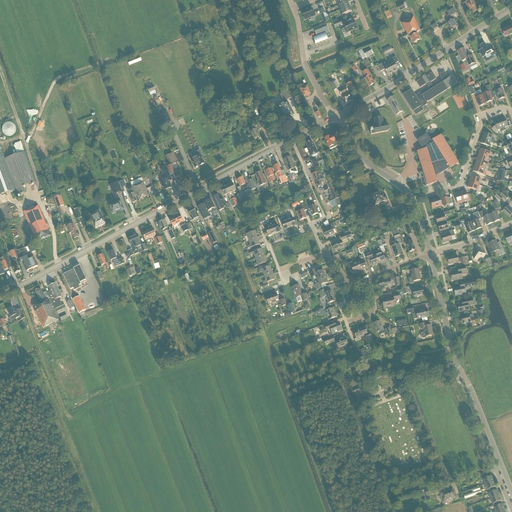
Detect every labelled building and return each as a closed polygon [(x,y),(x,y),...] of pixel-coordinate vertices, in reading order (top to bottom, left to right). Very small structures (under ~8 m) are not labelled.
[(473,13),(478,10),(475,6),(477,5),(474,0),(469,0),(465,3),(469,10),(471,9),(473,13)] [(340,10),(349,7),(347,2),(338,6),(340,10)] [(351,12),(349,7),(340,10),(342,15),(351,12)] [(451,30),(459,26),(454,18),(453,17),(457,14),(453,8),(447,11),(449,15),(447,16),(450,21),(446,23),(451,30)] [(306,11),(302,13),(305,20),(315,16),(312,9),(309,10),(306,11)] [(387,19),(393,17),(390,10),(385,12),(387,19)] [(420,31),(417,24),(413,16),(401,23),(407,35),(409,34),(410,35),(408,35),(409,37),(411,40),(412,39),(413,43),(414,42),(415,43),(416,42),(420,40),(417,33),(416,33),(420,31)] [(354,21),(344,25),(347,33),(352,31),(351,31),(357,28),(354,21)] [(434,32),(439,29),(436,23),(430,26),(434,32)] [(510,27),(502,31),(503,34),(504,36),(505,37),(508,35),(509,37),(511,35),(511,25),(510,27)] [(332,38),(330,32),(327,27),(315,32),(317,37),(313,38),(316,44),(327,39),(332,38)] [(482,57),(485,56),(486,59),(496,54),(492,46),(487,49),(485,43),(480,46),(481,49),(479,51),(482,57)] [(373,54),(370,47),(363,51),(366,58),(373,54)] [(468,57),(464,48),(457,52),(462,61),(465,60),(468,66),(476,62),(472,55),(468,57)] [(388,64),(393,73),(398,70),(394,64),(398,62),(396,56),(391,59),(393,62),(388,64)] [(385,69),(388,76),(393,73),(388,64),(384,67),(382,64),(378,66),(381,72),(385,69)] [(365,78),(367,83),(368,83),(369,86),(374,83),(372,80),(370,76),(370,75),(368,70),(363,73),(365,78)] [(410,88),(402,94),(403,96),(413,111),(416,115),(423,110),(421,108),(428,104),(427,103),(428,103),(427,102),(433,98),(434,99),(434,98),(440,94),(440,95),(441,94),(446,90),(456,84),(452,77),(447,80),(445,72),(442,73),(441,73),(441,74),(440,74),(442,80),(436,84),(436,83),(432,85),(431,82),(436,79),(432,72),(426,76),(426,77),(423,79),(422,78),(416,82),(420,88),(426,84),(428,88),(426,89),(426,90),(423,92),(423,91),(415,96),(411,90),(411,91),(410,88)] [(337,88),(339,87),(336,81),(334,83),(333,81),(330,82),(334,90),(337,89),(337,88)] [(350,91),(354,89),(351,82),(346,85),(347,87),(346,87),(339,91),(345,103),(353,100),(349,92),(350,91)] [(486,103),(492,101),(490,94),(493,93),(490,85),(486,87),(487,90),(486,90),(486,93),(483,94),(486,103)] [(304,96),(310,94),(307,86),(300,89),(301,92),(302,92),(304,96)] [(499,100),(505,97),(502,89),(496,91),(499,100)] [(284,120),(294,115),(287,102),(287,101),(291,98),(288,91),(283,94),(284,96),(281,97),(284,103),(277,107),(283,120),(284,120)] [(482,93),(475,95),(479,106),(485,104),(482,93)] [(387,100),(397,115),(403,111),(393,96),(387,100)] [(159,115),(166,130),(168,129),(174,127),(167,112),(159,115)] [(390,129),(389,129),(389,126),(387,125),(387,124),(386,124),(383,125),(382,118),(382,117),(380,116),(379,116),(376,117),(375,117),(374,119),(375,126),(375,127),(372,127),(370,128),(369,128),(371,135),(371,134),(373,134),(374,134),(388,131),(389,129),(390,129)] [(505,118),(499,120),(503,131),(505,130),(504,128),(508,126),(505,118)] [(502,132),(503,131),(499,120),(494,122),(497,130),(501,129),(502,132)] [(257,138),(259,137),(258,133),(258,132),(257,131),(257,129),(256,129),(255,126),(251,127),(253,131),(251,132),(254,139),(255,139),(257,139),(257,138)] [(424,182),(426,186),(436,183),(434,176),(449,167),(450,168),(458,163),(441,136),(433,141),(433,140),(432,140),(433,141),(431,142),(426,133),(417,139),(422,148),(423,147),(425,150),(418,152),(424,172),(422,173),(423,177),(422,177),(422,178),(423,177),(424,181),(423,182),(424,182)] [(494,142),(494,140),(491,139),(493,136),(484,133),(482,138),(494,142)] [(330,150),(338,146),(336,141),(333,136),(330,137),(330,136),(324,139),(329,148),(330,150)] [(482,138),(480,143),(489,146),(490,143),(493,144),(494,142),(482,138)] [(311,141),(306,144),(308,148),(307,148),(310,156),(311,156),(312,158),(318,156),(317,154),(318,153),(314,145),(313,145),(311,141)] [(504,150),(506,149),(508,151),(511,149),(511,143),(503,147),(504,150)] [(488,158),(489,155),(491,156),(492,153),(480,149),(478,154),(488,158)] [(203,157),(200,150),(195,153),(195,154),(194,155),(193,154),(191,155),(193,159),(191,160),(195,167),(200,165),(200,166),(204,164),(201,158),(203,157)] [(17,194),(25,192),(23,186),(35,182),(24,152),(5,159),(17,194)] [(169,156),(173,164),(176,163),(178,162),(174,153),(169,156)] [(488,158),(478,154),(477,160),(488,164),(489,161),(487,161),(488,158)] [(295,168),(290,157),(284,159),(288,171),(289,171),(290,173),(295,173),(298,172),(296,167),(295,168)] [(315,168),(319,166),(325,164),(323,160),(317,162),(316,159),(311,161),(315,168)] [(477,160),(475,166),(485,169),(486,166),(487,167),(488,164),(477,160)] [(351,172),(351,171),(353,170),(350,163),(348,164),(348,163),(344,165),(347,173),(351,172)] [(276,173),(278,178),(282,176),(280,171),(281,171),(278,165),(273,166),(276,173)] [(475,166),(473,171),(484,175),(485,172),(484,172),(485,169),(475,166)] [(165,179),(160,181),(161,184),(162,184),(164,190),(172,187),(169,181),(172,180),(169,174),(167,169),(166,167),(161,169),(165,179)] [(271,182),(275,180),(273,176),(273,175),(270,169),(266,171),(269,177),(271,182)] [(263,184),(263,185),(266,184),(265,179),(264,179),(261,172),(256,174),(259,181),(258,182),(259,186),(263,184)] [(320,172),(317,173),(317,172),(312,174),(316,182),(319,189),(321,193),(324,192),(329,189),(324,178),(323,178),(320,172)] [(185,182),(182,175),(180,177),(178,174),(175,175),(177,178),(176,178),(180,185),(185,182)] [(471,176),(469,182),(479,185),(481,179),(471,176)] [(242,190),(248,187),(246,184),(245,184),(242,177),(237,180),(242,190)] [(118,182),(110,185),(114,194),(121,191),(118,182)] [(139,201),(149,197),(146,189),(143,182),(132,186),(133,188),(136,196),(137,195),(139,201)] [(331,182),(328,184),(334,200),(338,198),(331,182)] [(469,182),(467,187),(477,191),(479,185),(469,182)] [(227,186),(232,198),(234,197),(232,192),(236,190),(233,183),(227,186)] [(228,196),(230,199),(232,198),(227,186),(221,188),(224,195),(228,194),(229,196),(228,196)] [(132,203),(137,201),(132,187),(127,189),(129,193),(130,192),(131,194),(129,195),(132,203)] [(460,192),(463,202),(469,200),(466,190),(460,192)] [(454,194),(457,204),(463,202),(460,192),(454,194)] [(495,197),(500,202),(503,198),(505,200),(508,197),(502,192),(499,195),(498,194),(495,197)] [(57,208),(65,205),(61,195),(60,196),(59,193),(53,196),(57,208)] [(382,202),(387,200),(386,196),(383,197),(382,195),(380,196),(378,193),(371,196),(372,198),(370,199),(371,203),(374,202),(375,205),(382,202)] [(214,197),(213,197),(216,205),(219,211),(224,209),(224,208),(227,207),(223,199),(220,200),(218,195),(214,197)] [(443,199),(442,199),(441,199),(440,199),(440,198),(430,201),(433,208),(442,205),(445,207),(446,205),(449,204),(447,197),(443,198),(443,199)] [(215,215),(218,213),(215,208),(211,199),(204,202),(208,211),(212,209),(215,215)] [(120,201),(109,204),(113,214),(123,210),(120,201)] [(300,220),(306,218),(304,211),(307,210),(304,203),(301,204),(303,210),(297,212),(300,220)] [(204,204),(197,208),(204,220),(210,217),(207,211),(204,204)] [(503,206),(505,208),(503,211),(509,217),(511,214),(511,210),(505,204),(503,206)] [(312,216),(318,213),(315,205),(309,208),(312,216)] [(38,206),(24,212),(26,216),(34,235),(37,241),(51,235),(40,210),(38,206)] [(193,207),(187,210),(191,217),(192,220),(199,217),(197,214),(193,207)] [(444,216),(450,214),(449,211),(442,213),(442,216),(436,218),(437,224),(446,222),(444,216)] [(484,211),(478,213),(481,219),(484,218),(487,225),(493,223),(489,215),(486,216),(484,211)] [(100,213),(96,215),(95,212),(91,214),(93,220),(92,221),(96,228),(106,223),(100,213)] [(481,219),(478,213),(478,212),(473,214),(475,221),(472,222),(475,230),(481,228),(478,220),(481,219)] [(494,222),(500,220),(496,212),(490,214),(494,222)] [(173,227),(183,221),(180,214),(169,220),(173,227)] [(287,220),(290,228),(296,226),(293,218),(292,215),(289,216),(290,219),(287,220)] [(281,222),(284,230),(290,228),(287,220),(284,221),(283,218),(280,219),(282,222),(281,222)] [(166,228),(168,228),(165,220),(158,223),(162,230),(163,233),(167,231),(166,228)] [(467,224),(466,220),(464,221),(463,220),(460,221),(463,227),(465,226),(468,233),(474,231),(471,222),(467,224)] [(271,226),(274,234),(280,232),(277,224),(275,221),(273,222),(274,225),(271,226)] [(192,228),(189,222),(185,225),(181,227),(184,232),(188,230),(189,230),(192,228)] [(440,231),(448,229),(446,222),(438,225),(440,231)] [(71,233),(74,239),(78,237),(76,231),(77,230),(74,223),(66,227),(69,234),(71,233)] [(265,229),(268,236),(274,234),(271,226),(268,228),(267,224),(264,225),(265,229)] [(327,230),(323,231),(326,237),(329,236),(329,237),(331,237),(335,236),(333,230),(335,229),(333,224),(326,227),(327,230)] [(152,242),(150,238),(156,236),(153,228),(149,230),(149,231),(142,233),(147,245),(148,244),(150,245),(151,243),(152,242)] [(395,257),(403,254),(399,244),(402,242),(398,229),(391,232),(393,236),(392,237),(391,237),(392,239),(394,238),(395,241),(392,242),(393,246),(391,247),(395,257)] [(455,236),(454,234),(453,231),(453,230),(447,232),(448,235),(441,237),(443,243),(452,240),(456,239),(455,236)] [(244,238),(247,236),(248,241),(257,238),(255,231),(246,234),(243,236),(244,238)] [(213,232),(208,234),(210,238),(213,244),(218,242),(215,238),(213,232)] [(137,234),(133,236),(137,247),(139,253),(140,254),(143,252),(147,250),(145,244),(142,245),(137,234)] [(137,247),(133,236),(128,238),(131,246),(133,249),(135,255),(139,253),(137,247)] [(157,245),(163,242),(161,237),(154,239),(157,245)] [(409,252),(415,250),(412,240),(411,240),(410,237),(407,238),(408,242),(405,243),(409,252)] [(250,245),(247,247),(248,249),(251,247),(260,244),(257,238),(248,241),(250,245)] [(496,240),(489,243),(493,253),(497,251),(499,256),(501,255),(505,254),(501,246),(498,247),(496,240)] [(344,248),(341,241),(332,244),(335,251),(339,250),(340,251),(344,250),(344,248)] [(478,260),(483,258),(484,251),(479,247),(473,250),(472,256),(478,260)] [(382,253),(380,248),(378,250),(379,254),(375,255),(379,264),(385,261),(382,253)] [(250,255),(253,254),(255,259),(264,255),(262,249),(253,252),(250,253),(250,255)] [(114,250),(107,253),(110,258),(110,259),(111,261),(111,260),(112,260),(113,260),(113,262),(114,264),(118,262),(119,265),(120,265),(121,265),(123,264),(125,263),(122,258),(117,260),(116,258),(117,258),(114,250)] [(375,255),(372,257),(370,252),(367,253),(369,258),(372,266),(379,264),(375,255)] [(153,270),(156,269),(151,253),(147,254),(153,270)] [(7,254),(4,256),(5,260),(8,268),(11,267),(14,273),(15,273),(16,273),(17,273),(18,272),(20,271),(18,267),(19,266),(16,260),(13,261),(13,260),(10,261),(7,254)] [(28,254),(26,255),(32,268),(33,268),(38,266),(38,265),(33,256),(30,257),(28,254)] [(22,257),(18,258),(20,263),(23,262),(27,271),(26,271),(32,269),(31,268),(32,268),(26,255),(22,257)] [(106,269),(109,268),(107,263),(106,263),(103,255),(98,257),(101,266),(104,264),(106,269)] [(255,259),(257,263),(254,264),(254,266),(258,265),(267,262),(264,255),(255,259)] [(363,260),(362,256),(359,257),(361,261),(357,262),(360,271),(367,268),(363,260)] [(466,265),(464,257),(460,258),(460,259),(458,259),(457,256),(447,258),(449,265),(461,262),(461,266),(466,265)] [(4,257),(0,258),(1,262),(5,270),(8,269),(8,268),(5,260),(4,257)] [(352,262),(350,263),(347,264),(350,271),(352,270),(354,273),(360,271),(357,262),(353,264),(352,262)] [(136,274),(133,267),(132,265),(127,267),(130,276),(136,274)] [(86,280),(80,266),(79,266),(80,266),(74,269),(64,274),(71,289),(73,288),(74,291),(77,289),(79,292),(82,291),(79,285),(81,284),(81,283),(86,280)] [(259,273),(262,271),(264,276),(273,273),(270,266),(261,269),(258,271),(259,273)] [(451,273),(452,281),(462,279),(461,275),(467,273),(465,266),(457,268),(458,272),(451,273)] [(409,279),(410,283),(411,283),(416,283),(415,281),(421,280),(418,269),(411,271),(412,278),(410,278),(409,279)] [(315,276),(317,280),(325,276),(323,270),(316,273),(315,270),(309,272),(311,277),(315,276)] [(264,276),(265,280),(262,282),(263,283),(266,282),(275,279),(273,273),(264,276)] [(189,283),(193,281),(187,274),(184,276),(189,283)] [(325,276),(317,280),(314,281),(314,280),(312,281),(313,281),(312,283),(315,284),(315,285),(314,285),(316,290),(322,288),(321,285),(328,282),(325,276)] [(390,279),(379,281),(380,289),(392,287),(391,285),(395,284),(396,286),(399,285),(398,277),(390,279)] [(455,296),(465,294),(464,288),(467,288),(467,287),(474,285),(473,281),(460,283),(460,287),(454,289),(455,296)] [(59,298),(62,297),(56,284),(49,287),(51,293),(48,294),(55,308),(58,307),(58,308),(56,309),(58,314),(67,310),(64,305),(63,306),(59,298)] [(302,295),(300,290),(299,285),(291,288),(295,298),(301,296),(303,302),(308,299),(306,294),(302,295)] [(412,289),(414,298),(424,295),(423,288),(416,290),(416,289),(412,289)] [(43,328),(59,320),(48,298),(46,299),(41,289),(36,291),(41,302),(37,304),(32,306),(43,328)] [(321,304),(323,309),(331,306),(330,306),(329,303),(334,301),(332,295),(332,294),(331,291),(326,293),(325,290),(319,292),(322,298),(324,297),(326,302),(321,304)] [(269,305),(279,301),(276,294),(266,298),(269,305)] [(394,300),(400,299),(399,294),(393,295),(394,298),(393,299),(393,298),(382,300),(384,308),(394,306),(393,300),(394,300)] [(86,310),(79,297),(73,300),(79,313),(86,310)] [(465,304),(457,305),(459,312),(469,310),(469,306),(474,305),(476,305),(475,298),(472,299),(464,300),(465,304)] [(69,309),(75,306),(72,300),(66,302),(69,309)] [(15,312),(12,307),(7,310),(11,317),(13,320),(20,316),(22,319),(25,318),(20,308),(16,310),(17,311),(15,312)] [(337,317),(333,308),(326,311),(325,308),(319,311),(321,316),(326,314),(329,320),(337,317)] [(417,319),(429,317),(427,309),(416,311),(416,313),(412,314),(413,319),(417,319)] [(474,321),(473,317),(473,315),(469,316),(460,318),(462,324),(465,323),(465,325),(467,326),(469,325),(469,324),(469,322),(474,321)] [(383,330),(380,321),(373,324),(376,333),(379,332),(380,335),(388,332),(389,336),(392,335),(390,328),(386,329),(383,330)] [(331,322),(324,325),(326,330),(328,335),(332,334),(342,331),(339,323),(332,325),(331,322)] [(425,337),(433,335),(430,325),(426,326),(426,323),(420,325),(421,329),(424,329),(424,333),(421,333),(420,335),(421,338),(422,339),(425,338),(425,337)] [(367,333),(364,327),(354,331),(357,339),(365,335),(367,340),(372,338),(370,332),(367,333)] [(344,337),(336,341),(339,348),(338,349),(340,353),(347,350),(346,346),(347,345),(344,337)] [(483,479),(485,485),(493,481),(491,476),(483,479)] [(496,487),(493,481),(485,485),(487,490),(496,487)] [(451,500),(456,498),(452,488),(448,490),(448,489),(439,492),(443,503),(452,501),(451,500)] [(488,493),(490,499),(498,495),(499,495),(497,490),(488,493)] [(499,495),(498,495),(490,499),(493,504),(501,501),(499,495)]
